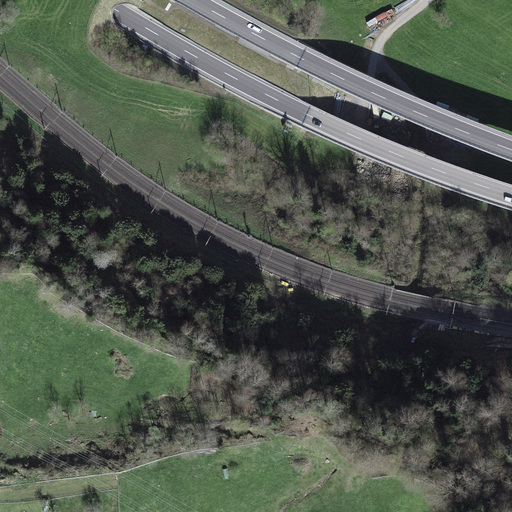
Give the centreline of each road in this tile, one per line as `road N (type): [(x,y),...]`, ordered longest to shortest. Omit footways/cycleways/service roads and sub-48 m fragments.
road 1 (motorway): [(98,0),(305,115),(511,195)]
road 2 (motorway): [(511,149),(399,104),(193,0)]
